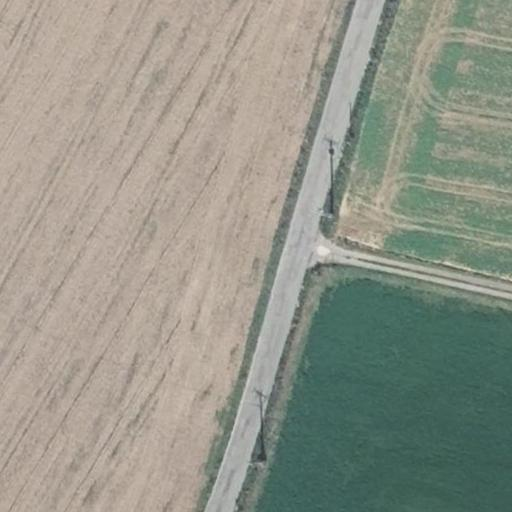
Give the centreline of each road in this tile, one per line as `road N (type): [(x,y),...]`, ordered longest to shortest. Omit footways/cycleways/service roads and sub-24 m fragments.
road 1 (unclassified): [(370,0),(218,511)]
road 2 (track): [(511,293),(297,247)]
